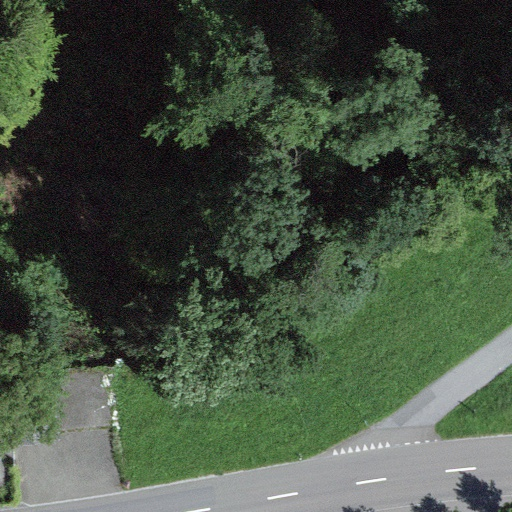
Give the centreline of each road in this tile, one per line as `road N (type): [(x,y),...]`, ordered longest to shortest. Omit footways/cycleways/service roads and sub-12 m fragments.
road 1 (tertiary): [(393,479),(196,511)]
road 2 (unclassified): [(393,479),(389,448),(511,350)]
